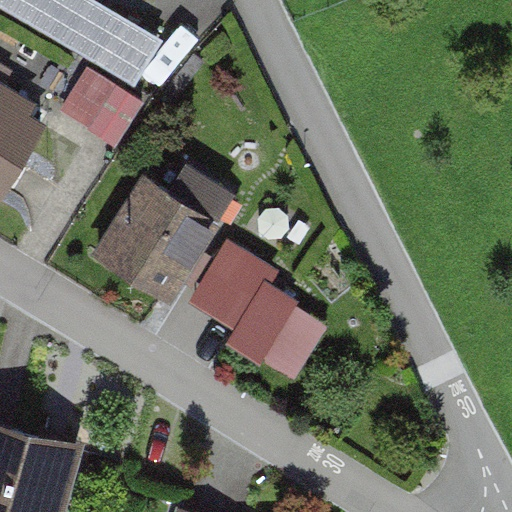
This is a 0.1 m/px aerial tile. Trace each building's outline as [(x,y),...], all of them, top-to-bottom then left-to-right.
[(161,41),(90,0),(0,0),(0,9),(133,88),(161,41)] [(57,109),(0,77),(0,191),(8,196),(57,109)] [(231,224),(145,169),(93,251),(179,306),(231,224)] [(234,338),(303,375),(337,311),(278,279),(289,259),(233,229),(196,297),(243,322),(234,338)] [(69,511),(89,435),(0,412),(0,511),(69,511)]
